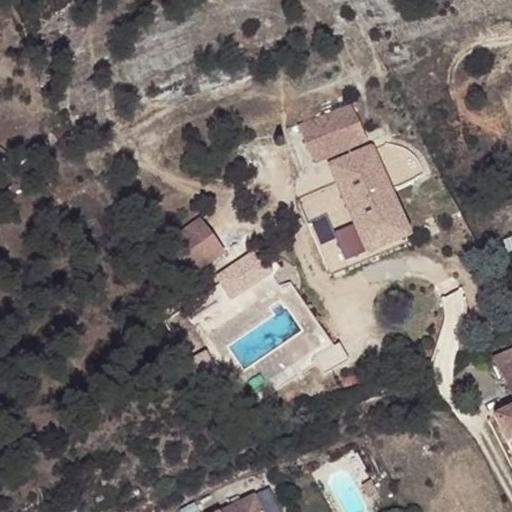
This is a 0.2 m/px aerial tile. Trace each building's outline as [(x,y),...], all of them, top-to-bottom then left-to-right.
[(347,106),(295,127),(312,167),(364,145),(347,106)] [(361,261),(407,242),(368,148),(322,167),(361,261)] [(197,221),(162,245),(186,281),(221,257),(197,221)] [(220,273),(231,288),(276,258),(265,243),(220,273)] [(511,408),(496,416),(509,442),(511,440),(511,350),(496,358),(511,392),(511,408)] [(188,363),(198,380),(208,374),(198,357),(188,363)] [(496,386),(477,361),(458,375),(477,401),(496,386)] [(371,485),(361,489),(368,503),(378,498),(371,485)] [(232,511),(263,511),(257,499),(232,511)]
